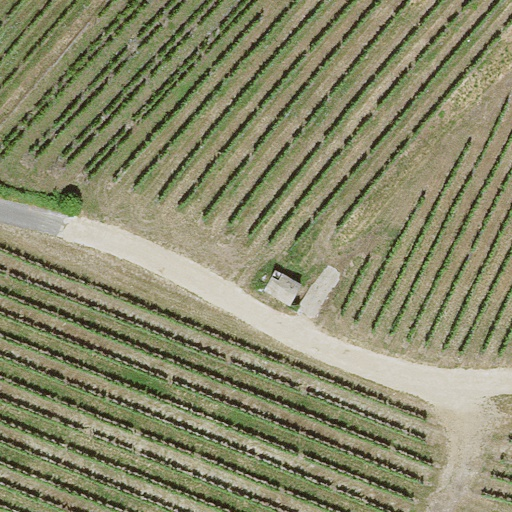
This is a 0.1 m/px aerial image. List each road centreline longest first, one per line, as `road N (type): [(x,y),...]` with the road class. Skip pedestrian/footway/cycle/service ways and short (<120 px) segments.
road 1 (track): [(0,204),(153,245),(305,328),(414,372),(511,370)]
road 2 (motorway): [(472,511),(504,0)]
road 3 (motorway): [(184,0),(167,511)]
